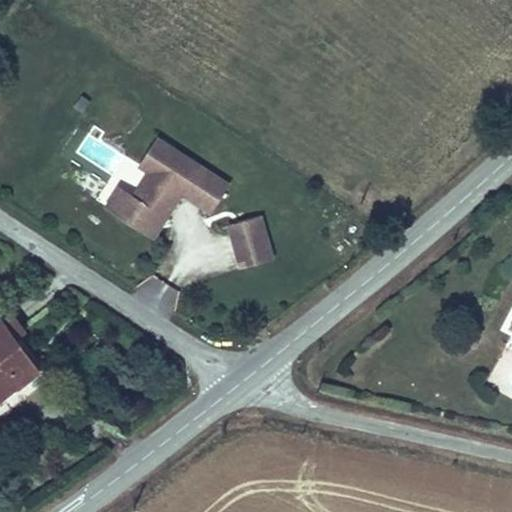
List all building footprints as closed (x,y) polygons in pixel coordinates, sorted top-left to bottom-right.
[(211,213),(230,185),(157,139),(149,151),(158,157),(149,172),(133,196),(129,194),(115,215),(146,235),(159,215),(167,220),(179,202),(176,199),(180,193),(183,195),(211,213)] [(149,172),(158,157),(149,151),(139,166),(149,172)] [(115,215),(129,194),(118,187),(104,208),(115,215)] [(154,240),(167,220),(159,215),(146,235),(154,240)] [(273,261),(260,218),(228,227),(241,270),(273,261)] [(0,398),(44,367),(21,336),(29,330),(12,306),(0,315),(0,398)]
